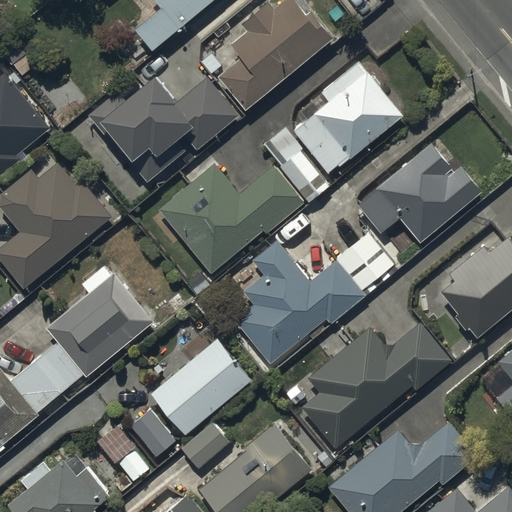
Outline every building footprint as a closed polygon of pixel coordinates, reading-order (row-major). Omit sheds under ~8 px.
[(155,56),(221,0),(152,0),(163,12),(137,34),(155,56)] [(248,114),(334,43),(312,16),(308,19),(292,1),(276,14),(270,6),(242,30),(247,36),(230,50),(241,63),(219,81),(248,114)] [(294,134),(331,180),(405,119),(358,62),(320,93),(329,105),(294,134)] [(6,77),(0,81),(0,181),(21,164),(18,159),(51,132),(6,77)] [(240,118),(212,84),(186,105),(167,82),(136,107),(126,94),(96,118),(121,148),(123,144),(154,182),(189,153),(183,146),(196,135),(206,147),(240,118)] [(304,152),(287,130),(265,147),(283,169),(282,170),(311,206),(332,189),(303,153),(304,152)] [(433,148),(360,207),(383,235),(401,221),(421,247),(483,197),(462,171),(455,176),(433,148)] [(217,166),(160,213),(213,277),(266,234),(268,237),(306,205),(277,169),(243,197),(217,166)] [(1,200),(1,210),(20,234),(0,250),(0,262),(24,293),(115,221),(85,183),(77,189),(60,167),(39,183),(33,175),(1,200)] [(342,264),(343,264),(368,296),(401,269),(375,237),(342,264)] [(479,343),(511,314),(511,243),(510,240),(491,256),(485,249),(449,279),(455,286),(442,298),(459,318),(456,321),(469,336),(471,334),(479,343)] [(238,323),(272,366),(327,323),(332,328),(370,298),(343,264),(311,288),(278,247),(256,264),(268,279),(247,295),(257,308),(238,323)] [(39,416),(44,411),(48,416),(64,403),(60,398),(85,378),(86,380),(154,326),(106,266),(81,286),(91,299),(49,333),(58,345),(11,383),(1,371),(0,372),(0,451),(41,419),(39,416)] [(371,330),(308,380),(322,396),(303,411),(336,452),(413,391),(415,394),(452,364),(422,327),(389,353),(371,330)] [(219,342),(152,397),(186,439),(253,383),(219,342)] [(511,352),(483,376),(485,379),(482,382),(499,403),(497,404),(511,422),(511,352)] [(179,446),(151,412),(131,429),(159,462),(179,446)] [(399,433),(330,490),(348,511),(403,511),(439,483),(444,489),(480,459),(451,424),(416,452),(399,433)] [(213,425),(182,452),(199,471),(230,444),(213,425)] [(212,511),(264,511),(312,472),(274,428),(245,453),(246,454),(198,495),(212,511)] [(120,429),(99,446),(116,466),(118,464),(135,484),(151,471),(134,451),(137,449),(120,429)] [(94,511),(110,500),(86,472),(78,479),(65,464),(52,476),(43,465),(22,484),(30,494),(10,511),(94,511)] [(473,511),(458,493),(433,511),(511,511),(511,489),(483,511),(473,511)] [(201,511),(189,497),(169,511),(201,511)]
